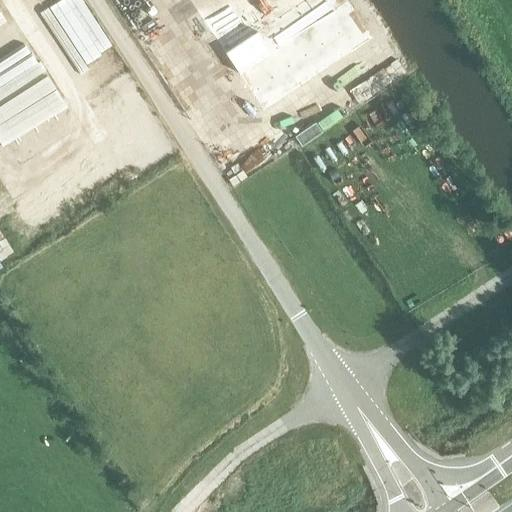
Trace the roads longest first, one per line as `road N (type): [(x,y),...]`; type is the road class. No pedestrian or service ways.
road 1 (unclassified): [(95,0),(380,440)]
road 2 (track): [(182,511),(221,471),(284,426)]
road 3 (track): [(402,347),(511,275)]
